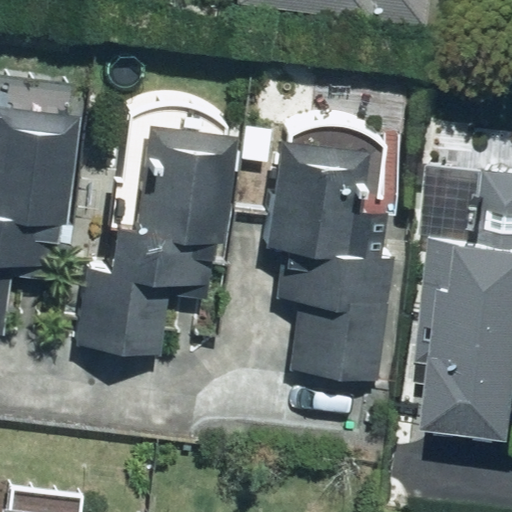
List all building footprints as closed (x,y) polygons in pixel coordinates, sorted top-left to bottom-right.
[(228,0),(228,13),(421,28),(423,0),(228,0)] [(160,101),(159,128),(136,127),(131,225),(106,224),(103,267),(76,265),(71,348),(162,353),(166,286),(204,288),(206,240),(214,240),(221,132),(189,130),(190,103),(160,101)] [(48,243),(61,115),(0,108),(0,329),(6,263),(35,266),(37,242),(48,243)] [(354,149),(264,141),(253,250),(272,251),(268,296),(292,299),(286,360),(319,363),(318,378),(373,383),(390,206),(349,202),(354,149)] [(511,432),(511,169),(480,167),(474,234),(434,230),(417,424),(511,432)] [(0,511),(75,511),(77,496),(7,490),(6,507),(0,506),(0,511)]
